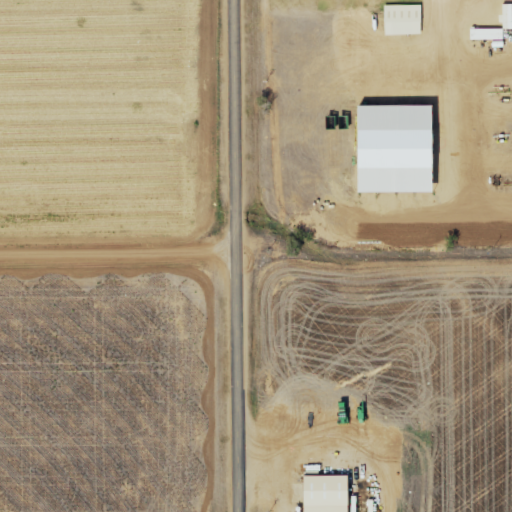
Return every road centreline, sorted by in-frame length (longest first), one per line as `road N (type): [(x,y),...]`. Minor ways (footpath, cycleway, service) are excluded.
road 1 (tertiary): [(234,0),(237,511)]
road 2 (residential): [(0,254),(235,252)]
